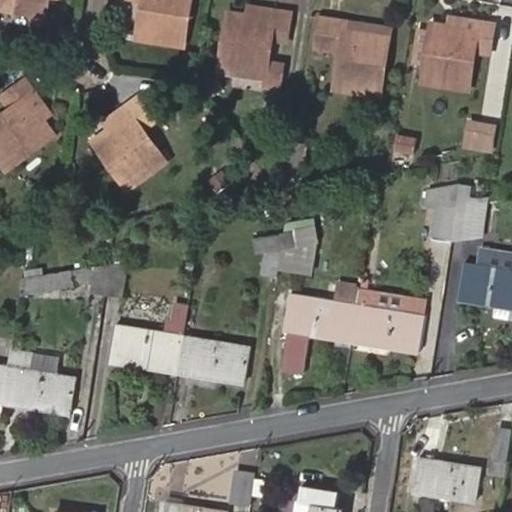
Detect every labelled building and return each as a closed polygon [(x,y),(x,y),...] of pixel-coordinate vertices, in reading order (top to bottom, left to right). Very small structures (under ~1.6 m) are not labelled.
[(0,0),(0,9),(46,16),(48,0),(0,0)] [(134,0),(141,1),(136,40),(182,46),(188,0),(134,0)] [(248,7),(246,16),(272,19),(274,10),(248,7)] [(272,19),(246,16),(226,13),(218,71),(264,77),(270,40),(285,42),(290,13),(274,10),(272,19)] [(389,27),(318,17),(314,47),(338,51),(333,88),(379,95),(389,27)] [(433,24),(423,82),(468,88),(476,30),(433,24)] [(30,101),(38,95),(41,94),(31,81),(6,99),(14,110),(0,120),(0,156),(10,171),(57,138),(46,122),(30,101)] [(53,116),(38,95),(30,101),(46,122),(53,116)] [(131,114),(111,128),(94,140),(129,189),(167,162),(145,131),(157,123),(141,98),(127,108),(131,114)] [(106,122),(111,128),(131,114),(127,108),(106,122)] [(468,122),(467,129),(476,131),(477,123),(468,122)] [(476,131),(467,129),(465,146),(489,149),(492,125),(477,123),(476,131)] [(438,209),(434,240),(452,243),(458,201),(461,184),(428,189),(425,207),(438,209)] [(469,185),(461,184),(458,201),(466,200),(469,185)] [(454,227),(482,231),(487,196),(466,200),(458,201),(454,227)] [(282,257),(305,260),(308,245),(304,229),(286,232),(283,245),(282,257)] [(265,249),(283,245),(286,232),(263,236),(265,249)] [(511,255),(485,252),(483,268),(464,265),(459,301),(497,307),(511,309),(511,255)] [(105,291),(105,294),(122,297),(128,260),(109,263),(105,291)] [(91,293),(105,294),(105,291),(109,263),(95,266),(91,293)] [(25,270),(26,286),(87,280),(85,264),(25,270)] [(362,279),(339,276),(335,294),(359,298),(362,279)] [(335,294),(292,288),(285,329),(291,330),(285,367),(307,370),(312,333),(353,339),(358,304),(359,298),(335,294)] [(358,304),(353,339),(421,350),(427,314),(358,304)] [(511,309),(497,307),(495,320),(511,322),(511,309)] [(109,361),(179,371),(183,336),(115,327),(109,361)] [(183,336),(179,371),(246,381),(252,347),(183,336)] [(0,401),(5,403),(10,367),(0,364),(0,401)] [(10,367),(5,403),(72,414),(78,379),(10,367)] [(420,456),(414,488),(477,498),(483,466),(420,456)] [(251,502),(255,467),(235,465),(231,499),(251,502)] [(341,511),(342,508),(334,507),(337,492),(303,486),(301,501),(300,502),(313,504),(311,511),(341,511)] [(226,511),(167,501),(164,511),(226,511)] [(297,501),(294,511),(311,511),(313,504),(300,502),(301,501),(297,501)]
